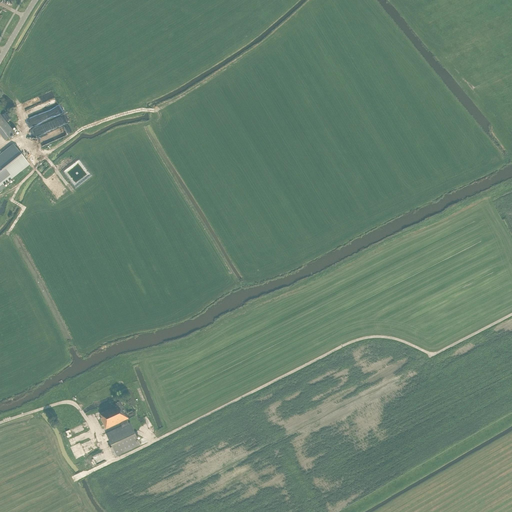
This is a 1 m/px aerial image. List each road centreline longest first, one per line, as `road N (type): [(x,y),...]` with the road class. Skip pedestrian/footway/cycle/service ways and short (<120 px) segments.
road 1 (track): [(111,461),(355,340),(381,336),(432,354),(511,313)]
road 2 (track): [(0,147),(19,140),(49,152),(84,127),(160,108),(296,14)]
